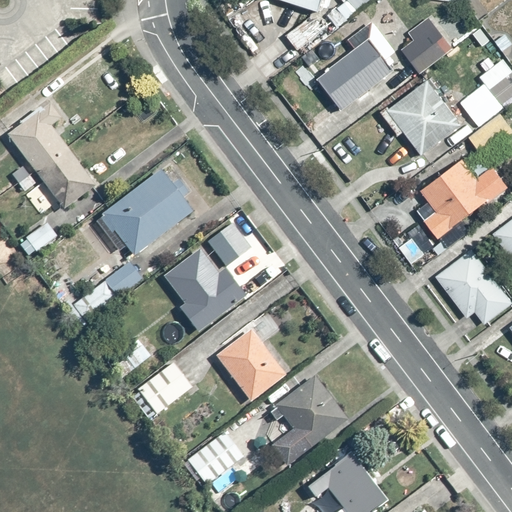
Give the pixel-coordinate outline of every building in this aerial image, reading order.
[(277,0),(315,12),(319,0),(277,0)] [(345,0),(326,16),(336,28),(355,13),(354,11),(367,0),(345,0)] [(451,49),(426,17),(393,41),(418,74),(451,49)] [(303,18),(285,33),(298,48),(315,34),(303,18)] [(401,64),(370,24),(347,42),(353,49),(312,80),(337,113),(401,64)] [(511,93),(511,71),(501,58),(477,77),(499,104),(511,93)] [(462,122),(427,78),(384,111),(398,130),(402,127),(422,153),(462,122)] [(4,133),(25,162),(9,174),(23,194),(40,182),(61,211),(94,187),(48,125),(60,117),(48,101),(4,133)] [(511,133),(511,129),(500,113),(467,137),(481,156),(511,133)] [(466,168),(458,158),(417,190),(434,212),(422,221),(436,239),(504,186),(481,156),(466,168)] [(192,212),(181,197),(188,191),(178,178),(170,184),(161,171),(99,218),(121,247),(130,259),(192,212)] [(0,200),(0,223),(11,215),(0,200)] [(511,218),(492,233),(511,260),(511,218)] [(56,236),(46,221),(24,237),(34,252),(56,236)] [(253,247),(235,222),(208,241),(227,266),(253,247)] [(220,274),(201,249),(165,276),(185,303),(180,307),(199,332),(246,297),(226,270),(220,274)] [(510,302),(468,249),(433,277),(464,317),(472,311),(483,324),(510,302)] [(126,263),(70,307),(84,325),(140,281),(126,263)] [(283,374),(246,328),(211,356),(248,402),(283,374)] [(149,355),(137,338),(120,350),(132,367),(149,355)] [(193,385),(174,361),(136,391),(155,414),(193,385)] [(346,419),(310,375),(267,410),(276,422),(259,436),(285,468),(346,419)] [(243,456),(223,431),(184,461),(204,486),(243,456)] [(369,511),(392,497),(357,447),(310,480),(320,494),(304,506),(308,511),(369,511)]
